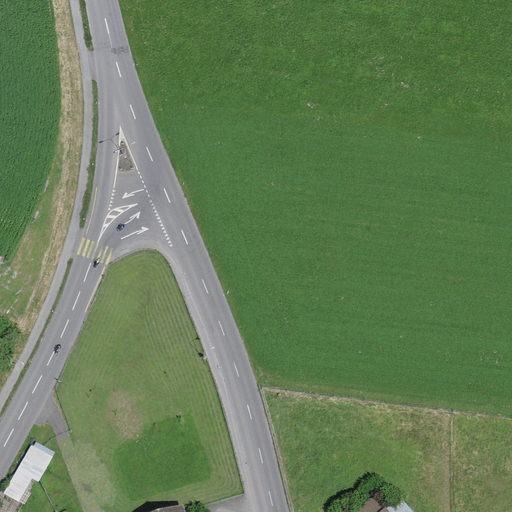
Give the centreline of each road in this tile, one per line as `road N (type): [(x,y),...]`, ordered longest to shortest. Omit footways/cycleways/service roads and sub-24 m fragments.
road 1 (tertiary): [(273,511),(246,400),(171,205)]
road 2 (tertiary): [(0,462),(68,330),(95,249)]
road 3 (tertiary): [(171,205),(111,55)]
road 4 (tertiary): [(111,55),(109,197)]
